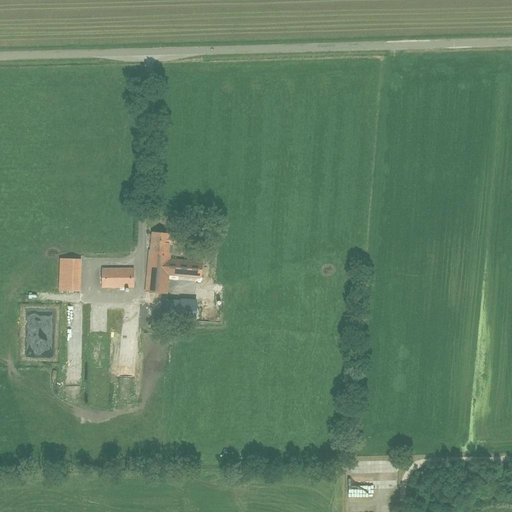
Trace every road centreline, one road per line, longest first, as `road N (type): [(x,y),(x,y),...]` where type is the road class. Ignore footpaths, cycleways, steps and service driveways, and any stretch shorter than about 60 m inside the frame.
road 1 (unclassified): [(0,56),(511,44)]
road 2 (track): [(401,511),(403,479),(419,462),(511,458)]
